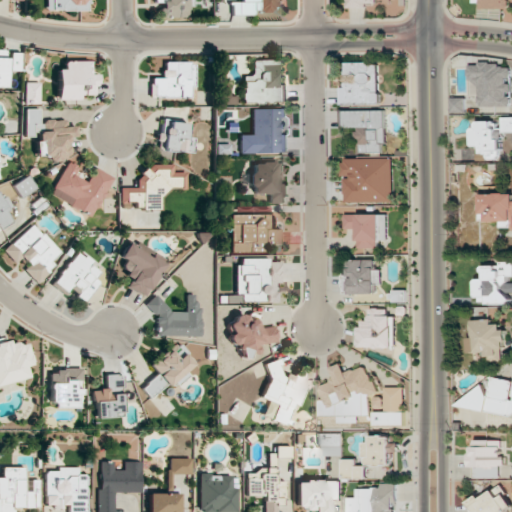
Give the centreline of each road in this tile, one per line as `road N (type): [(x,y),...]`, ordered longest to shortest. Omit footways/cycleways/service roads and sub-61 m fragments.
road 1 (tertiary): [(429,0),(434,406)]
road 2 (residential): [(313,0),(320,331)]
road 3 (residential): [(313,37),(107,39),(0,23)]
road 4 (residential): [(511,33),(335,27),(313,37)]
road 5 (residential): [(313,37),(511,49)]
road 6 (residential): [(119,132),(123,0)]
road 7 (residential): [(112,335),(76,333),(0,288)]
